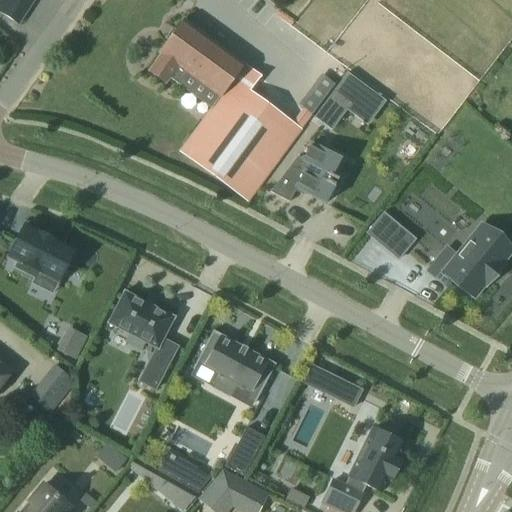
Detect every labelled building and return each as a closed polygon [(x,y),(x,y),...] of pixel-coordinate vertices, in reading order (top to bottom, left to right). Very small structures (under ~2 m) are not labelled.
[(1,0),(0,3),(0,11),(19,24),(34,0),(1,0)] [(220,97),(244,65),(185,21),(176,33),(175,32),(169,42),(160,54),(161,55),(149,71),(165,83),(170,78),(189,92),(190,91),(183,86),(190,76),(219,98),(220,97)] [(240,104),(250,91),(259,78),(260,79),(261,78),(244,65),(220,97),(221,97),(180,152),(248,202),(292,143),(240,104)] [(346,111),(367,126),(386,102),(347,73),(314,118),(331,131),(346,111)] [(301,107),(311,114),(333,84),(323,77),(301,107)] [(306,122),(310,116),(304,111),(299,118),(306,122)] [(302,160),(297,157),(270,193),(289,203),(296,189),(324,204),(335,185),(331,183),(333,180),(336,182),(338,179),(331,176),(340,159),(311,143),(302,160)] [(380,218),(367,234),(398,260),(412,244),(380,218)] [(485,285),(486,286),(503,264),(502,263),(511,251),(511,249),(482,225),(445,271),(434,262),(426,272),(443,286),(449,278),(474,298),(485,285)] [(18,261),(14,268),(36,279),(39,272),(59,281),(74,252),(56,243),(56,242),(37,232),(37,233),(23,226),(8,256),(18,261)] [(156,349),(145,371),(161,379),(177,348),(163,340),(173,320),(174,318),(173,317),(172,318),(126,293),(124,292),(123,294),(109,322),(108,324),(110,325),(110,324),(156,349)] [(74,331),(74,332),(63,354),(76,361),(87,337),(74,331)] [(213,331),(196,363),(218,374),(214,381),(212,386),(230,396),(233,391),(233,392),(237,385),(259,396),(276,365),(213,331)] [(0,356),(0,386),(15,368),(0,356)] [(72,386),(69,383),(72,379),(54,365),(29,397),(50,414),(72,386)] [(301,384),(353,409),(362,391),(310,365),(301,384)] [(155,390),(161,379),(145,371),(139,382),(155,390)] [(382,432),(373,427),(345,485),(333,479),(323,500),(345,511),(352,511),(366,484),(381,492),(388,478),(391,480),(402,459),(398,457),(405,443),(396,439),(398,435),(384,428),(382,432)] [(246,428),(239,442),(257,452),(265,438),(246,428)] [(249,466),(257,452),(239,442),(231,457),(249,466)] [(117,471),(128,458),(109,443),(98,456),(117,471)] [(211,478),(196,470),(175,459),(176,457),(171,455),(170,456),(165,453),(161,462),(157,469),(199,492),(211,478)] [(183,511),(199,494),(134,457),(128,468),(180,511),(183,511)] [(223,511),(230,504),(246,511),(256,511),(265,497),(223,475),(201,501),(214,511),(223,511)] [(55,495),(43,485),(19,511),(66,511),(70,508),(58,498),(55,495)] [(290,488),(284,501),(303,510),(309,498),(290,488)] [(93,500),(88,508),(92,511),(97,504),(93,500)]
